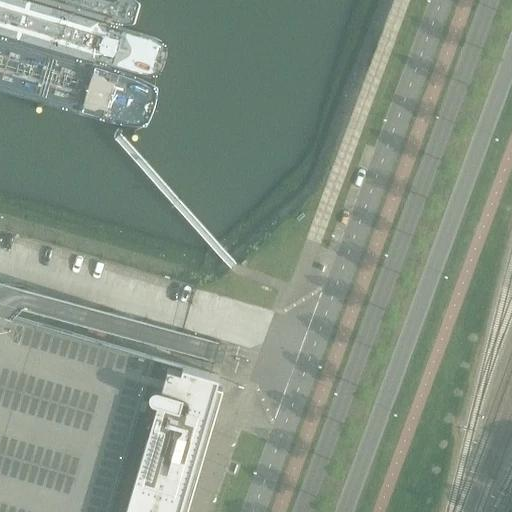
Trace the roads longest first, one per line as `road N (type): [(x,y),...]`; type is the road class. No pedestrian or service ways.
road 1 (unclassified): [(442,0),(253,511)]
road 2 (secondary): [(490,0),(305,511)]
road 3 (secondary): [(345,511),(511,59)]
road 4 (unknown): [(0,420),(76,434),(95,400),(95,386),(78,368)]
